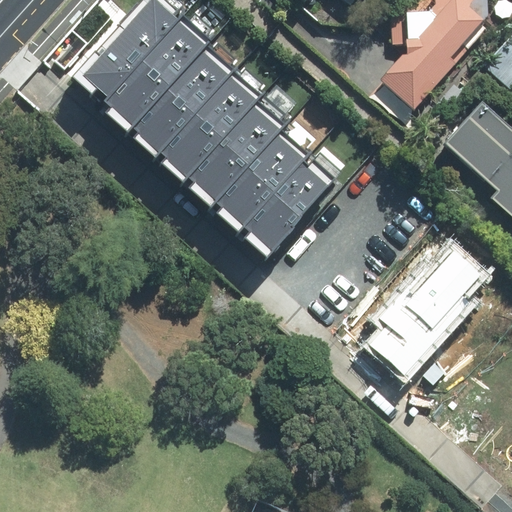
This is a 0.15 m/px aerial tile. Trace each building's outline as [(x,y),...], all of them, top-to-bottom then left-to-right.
[(161,0),(147,0),(74,78),(101,104),(181,18),(161,0)] [(509,10),(498,0),(436,0),(424,14),(438,26),(383,87),(416,115),(509,10)] [(181,18),(101,104),(128,129),(209,44),(181,18)] [(511,90),(511,37),(485,66),(511,90)] [(209,44),(128,129),(156,155),(236,69),(209,44)] [(236,69),(156,155),(183,180),(263,95),(236,69)] [(263,95),(183,180),(210,206),(291,120),(263,95)] [(511,116),(489,96),(441,147),(511,212),(511,116)] [(291,120),(210,206),(238,231),(318,146),(291,120)] [(318,146),(238,231),(265,257),(345,171),(318,146)] [(97,435),(60,418),(43,455),(80,472),(97,435)] [(113,511),(117,504),(62,481),(48,511),(113,511)]
